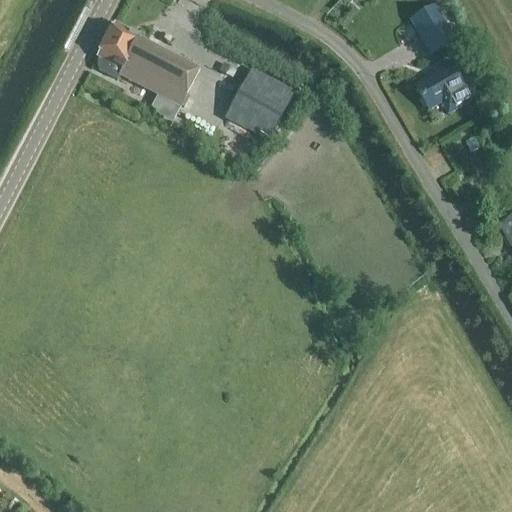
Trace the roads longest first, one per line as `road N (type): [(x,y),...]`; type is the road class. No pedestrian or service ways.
road 1 (unclassified): [(511,330),(353,66),(245,0)]
road 2 (tertiary): [(0,207),(106,0)]
